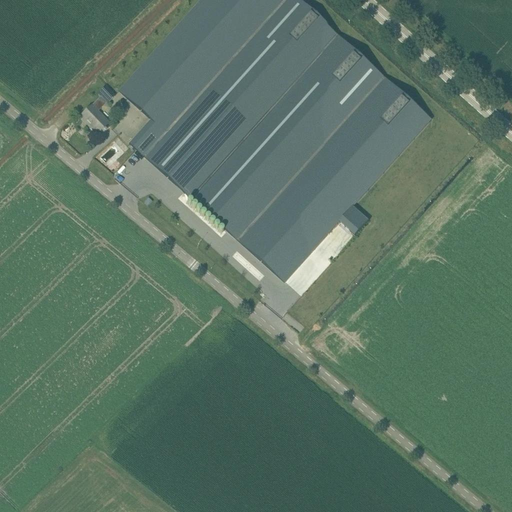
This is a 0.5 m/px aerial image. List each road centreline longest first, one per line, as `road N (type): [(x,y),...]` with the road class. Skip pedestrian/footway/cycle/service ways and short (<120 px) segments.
road 1 (unclassified): [(484,511),(0,102)]
road 2 (primary): [(511,133),(364,0)]
